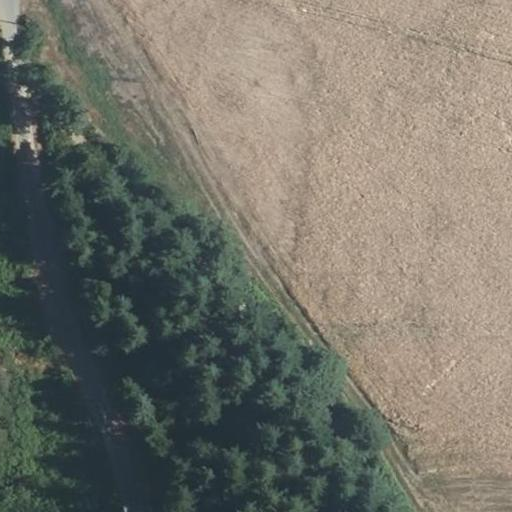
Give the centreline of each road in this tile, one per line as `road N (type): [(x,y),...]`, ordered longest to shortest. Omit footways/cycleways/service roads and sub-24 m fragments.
road 1 (track): [(385,511),(224,295),(24,62)]
road 2 (unclassified): [(154,511),(138,454),(54,279),(29,125),(26,0)]
